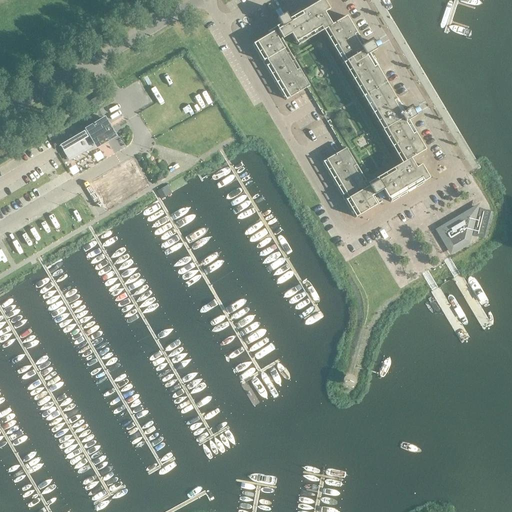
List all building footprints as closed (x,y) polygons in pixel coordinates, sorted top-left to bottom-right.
[(269,35),(252,45),(263,63),(274,82),(285,100),(307,88),(310,86),(299,67),(288,49),(282,40),(291,34),(298,46),(316,35),(323,31),(332,25),(325,13),(330,10),(324,0),(322,0),(302,12),(300,9),(297,11),(297,12),(291,15),(293,17),(289,20),(286,14),(284,15),(281,10),(276,13),(279,18),(277,19),(281,25),(275,28),(268,32),(269,35)] [(347,16),(332,25),(323,31),(363,97),(386,83),(377,67),(379,66),(375,60),(376,60),(374,56),(371,58),(369,54),(376,50),(375,48),(380,45),(377,40),(372,43),(371,41),(364,46),(347,16)] [(396,100),(386,83),(363,97),(402,164),(411,159),(426,150),(408,121),(416,117),(415,115),(419,112),(417,107),(412,110),(411,108),(403,112),(401,109),(404,107),(402,104),(398,98),(396,100)] [(105,100),(101,95),(91,101),(94,106),(105,100)] [(87,129),(86,127),(84,124),(79,127),(81,131),(82,132),(62,144),(71,159),(96,145),(97,144),(94,139),(101,135),(104,140),(105,139),(114,134),(104,119),(87,129)] [(368,184),(346,148),(322,162),(355,218),(379,204),(374,195),(383,190),(391,203),(424,184),(423,182),(430,179),(421,165),(416,168),(411,159),(402,164),(368,184)] [(443,225),(435,230),(443,243),(445,241),(451,252),(467,242),(469,233),(473,234),(473,235),(484,238),(490,212),(479,209),(479,210),(479,211),(475,210),(475,209),(444,227),(443,225)] [(346,383),(346,384),(350,385),(354,382),(356,378),(353,374),(349,373),(345,375),(344,380),(346,383)]
